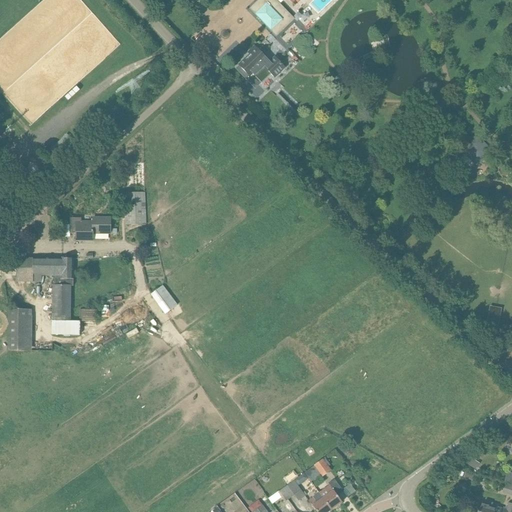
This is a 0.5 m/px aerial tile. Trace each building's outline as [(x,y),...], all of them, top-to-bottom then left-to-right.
[(276,0),(259,0),(250,9),(275,35),(277,37),(293,21),(295,19),(276,0)] [(239,66),(236,69),(246,80),(254,72),(262,81),(270,73),(275,78),(286,67),(275,56),(270,61),(261,52),(254,45),(236,62),(239,66)] [(67,134),(44,156),(53,165),(76,143),(67,134)] [(493,152),(477,136),(461,152),(477,168),(493,152)] [(13,170),(20,178),(30,189),(38,182),(20,164),(13,170)] [(145,193),(124,194),(125,225),(146,224),(145,193)] [(82,218),(71,218),(70,234),(76,234),(76,240),(93,240),(93,233),(111,234),(111,219),(93,218),(93,222),(81,222),(82,218)] [(74,259),(32,258),(32,282),(42,282),(42,277),(55,276),(54,285),(52,285),(52,322),(71,322),(71,286),(73,286),(74,259)] [(151,294),(166,314),(177,306),(163,286),(151,294)] [(29,351),(30,309),(5,308),(4,350),(29,351)] [(470,458),(466,464),(476,470),(479,464),(470,458)] [(314,466),(322,477),(331,471),(322,460),(314,466)] [(294,481),(288,486),(295,495),(298,501),(305,496),(294,481)] [(288,486),(278,493),(285,502),(295,495),(288,486)] [(342,503),(336,495),(330,486),(319,493),(332,510),(342,503)] [(316,511),(329,511),(332,510),(319,493),(309,501),(316,511)] [(506,510),(481,503),(479,511),(478,511),(477,511),(511,511),(511,504),(508,503),(506,510)]
